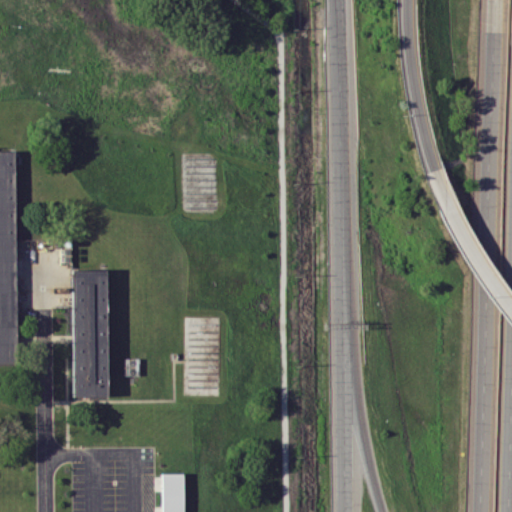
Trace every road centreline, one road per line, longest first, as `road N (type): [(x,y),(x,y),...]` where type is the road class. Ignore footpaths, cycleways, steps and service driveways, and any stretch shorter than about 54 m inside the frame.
road 1 (motorway): [(493,29),(477,511)]
road 2 (primary): [(337,0),(344,361)]
road 3 (motorway): [(408,0),(413,93),(434,169)]
road 4 (motorway): [(434,169),(463,239),(511,312)]
road 5 (motorway): [(344,361),(382,511)]
road 6 (secondary): [(344,361),(345,511)]
